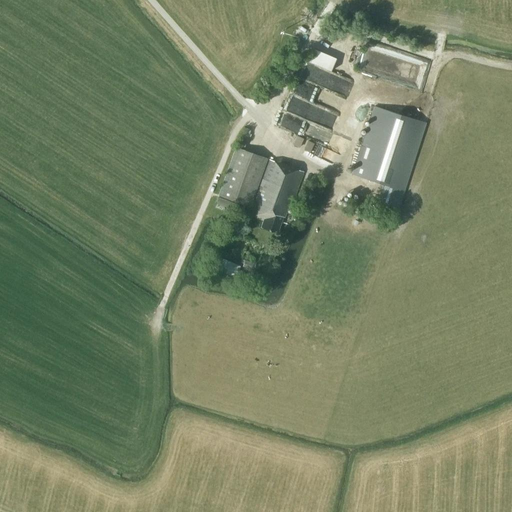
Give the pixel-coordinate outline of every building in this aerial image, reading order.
[(423,89),(431,59),(369,41),(367,47),(378,50),(375,60),(364,57),(361,69),(375,73),(377,66),(372,65),(373,60),(382,63),(378,76),(423,89)] [(309,63),(332,72),(338,56),(315,47),(309,63)] [(280,127),(331,143),(335,130),(305,120),(311,102),(290,95),(280,127)] [(335,96),(331,107),(341,111),(345,99),(335,96)] [(426,123),(374,106),(352,175),(383,185),(378,201),(399,208),(426,123)] [(250,130),(244,128),(237,148),(235,147),(218,196),(251,208),(268,159),(243,150),(250,130)] [(299,135),(295,144),(302,146),(305,137),(299,135)] [(329,160),(333,149),(313,141),(309,152),(329,160)] [(303,172),(269,160),(250,216),(263,221),(261,228),(277,233),(283,217),(284,218),(289,204),(292,205),(303,172)] [(197,215),(210,190),(198,184),(185,209),(197,215)] [(240,266),(218,256),(213,268),(235,277),(240,266)]
